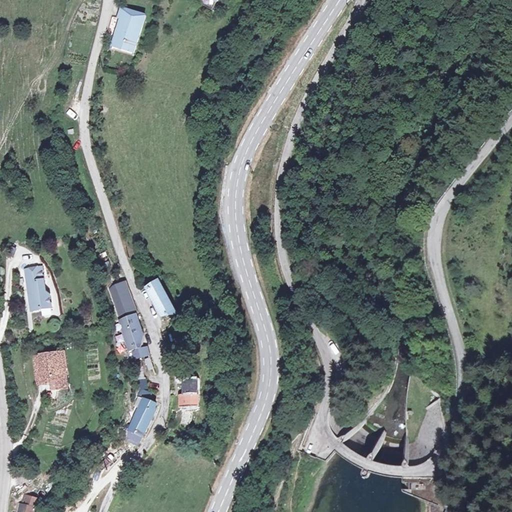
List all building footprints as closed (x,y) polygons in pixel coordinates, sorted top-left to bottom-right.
[(131,13),(128,23),(131,23),(123,49),(145,55),(156,19),(131,13)] [(43,279),(46,305),(63,304),(62,292),(53,286),(57,282),(55,263),(39,266),(40,279),(43,279)] [(177,305),(163,276),(149,283),(163,312),(177,305)] [(126,279),(122,281),(111,284),(119,313),(136,309),(137,309),(135,303),(126,279)] [(136,309),(119,313),(126,344),(144,341),(137,309),(136,309)] [(60,381),(61,389),(74,389),(74,373),(70,373),(69,364),(73,364),(73,352),(43,354),(44,382),(60,381)] [(182,389),(183,402),(200,400),(198,372),(186,373),(187,388),(182,389)] [(141,391),(147,394),(151,396),(155,388),(145,384),(141,391)] [(132,425),(145,430),(160,406),(157,404),(158,398),(151,396),(147,394),(132,425)] [(127,435),(137,441),(145,430),(132,425),(127,435)] [(145,430),(137,441),(142,445),(142,441),(145,430)] [(444,507),(452,511),(461,492),(452,488),(444,507)]
